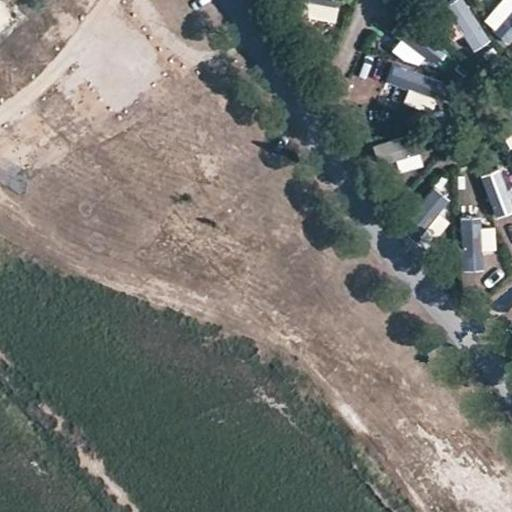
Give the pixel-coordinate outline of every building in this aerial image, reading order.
[(344,0),(279,0),(278,9),(340,21),(344,0)] [(491,39),(467,0),(436,0),(469,53),(491,39)] [(511,19),(502,42),(511,46),(511,19)] [(451,37),(389,23),(384,49),(446,62),(451,37)] [(440,82),(378,69),(372,94),(434,108),(440,82)] [(347,96),(370,100),(374,80),(350,76),(347,96)] [(435,131),(372,132),(372,158),(436,157),(435,131)] [(511,215),(511,167),(508,152),(483,158),(498,219),(511,215)] [(429,170),(402,227),(426,239),(453,181),(429,170)] [(455,200),(455,264),(481,264),(481,200),(455,200)] [(416,284),(398,261),(388,266),(407,290),(416,284)]
